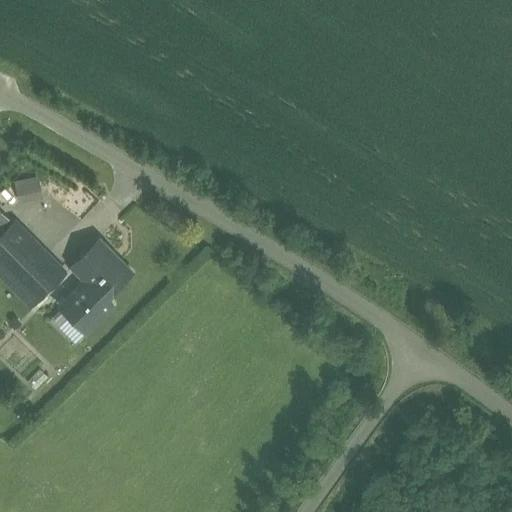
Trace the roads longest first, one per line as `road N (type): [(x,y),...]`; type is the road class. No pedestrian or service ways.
road 1 (unclassified): [(421,332),(334,270),(0,80)]
road 2 (unclassified): [(293,511),(421,332)]
